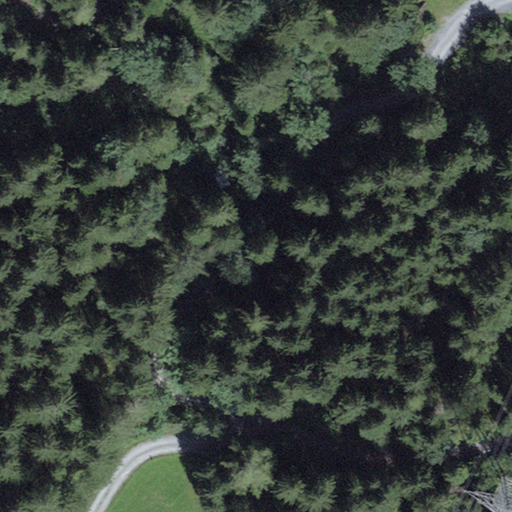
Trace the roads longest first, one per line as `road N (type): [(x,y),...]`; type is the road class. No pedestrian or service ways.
road 1 (track): [(511,442),(424,456),(355,454),(175,399),(154,386),(152,369),(157,348),(308,145),(394,76),(511,2)]
road 2 (track): [(254,427),(143,448),(93,511)]
